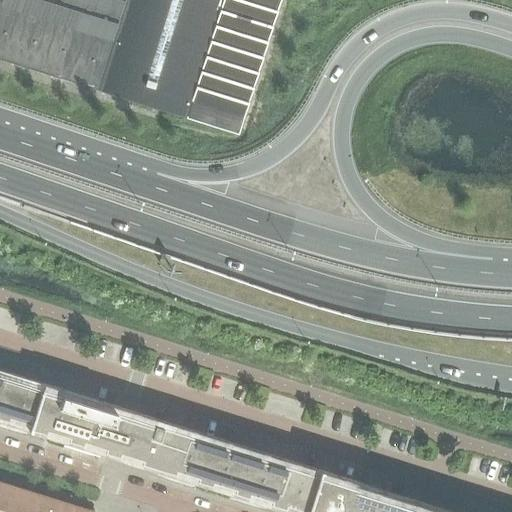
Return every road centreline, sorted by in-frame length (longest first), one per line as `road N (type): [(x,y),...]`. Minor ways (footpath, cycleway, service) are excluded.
road 1 (trunk): [(0,214),(269,326),(511,382)]
road 2 (trunk): [(0,178),(343,294),(511,319)]
road 3 (residential): [(0,341),(438,480)]
road 4 (trunk): [(493,273),(401,232),(361,203),(346,176),(341,134),(364,76),(413,41),(456,37),(511,52)]
road 5 (trunk): [(511,29),(470,16),(388,26),(351,54),(291,144),(251,171),(150,187)]
road 6 (trunk): [(493,273),(337,246),(150,187)]
road 7 (residential): [(171,507),(0,454)]
road 8 (trunk): [(150,187),(0,136)]
